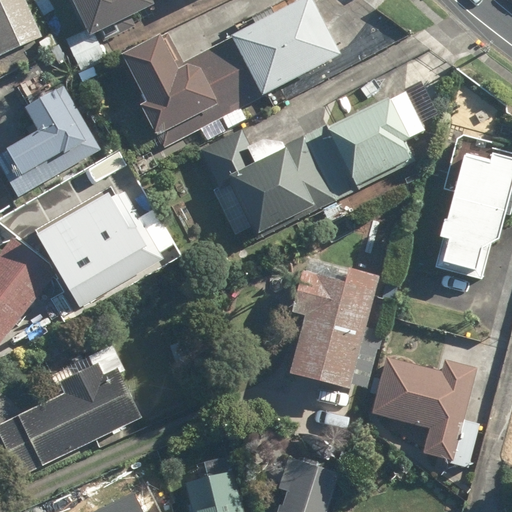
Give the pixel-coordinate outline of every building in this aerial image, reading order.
[(0,59),(40,41),(20,0),(2,0),(0,1),(0,59)] [(62,0),(80,37),(60,47),(75,77),(104,63),(93,41),(148,14),(145,6),(157,0),(173,0),(179,10),(199,0),(62,0)] [(237,112),(339,60),(308,0),(184,63),(188,71),(171,80),(153,44),(113,64),(136,110),(130,113),(145,143),(210,110),(222,135),(243,124),(237,112)] [(210,17),(168,36),(175,52),(217,32),(210,17)] [(96,158),(61,93),(18,116),(33,144),(0,162),(0,184),(11,205),(96,158)] [(321,134),(349,194),(407,167),(399,150),(420,140),(400,97),(321,134)] [(273,141),(249,152),(241,133),(196,153),(214,194),(225,189),(248,241),(330,204),(303,142),(278,153),(273,141)] [(508,227),(511,207),(511,158),(459,147),(430,273),(485,286),(499,225),(508,227)] [(37,225),(79,307),(165,264),(124,182),(37,225)] [(0,346),(52,278),(8,244),(0,253),(0,346)] [(371,288),(299,269),(285,323),(294,325),(279,383),(342,400),(371,288)] [(56,398),(0,424),(0,442),(19,481),(138,424),(117,381),(126,376),(112,345),(57,371),(63,384),(52,389),(56,398)] [(418,457),(466,468),(476,429),(459,425),(471,374),(437,366),(436,374),(380,360),(366,419),(424,433),(418,457)] [(323,511),(333,481),(288,467),(274,511),(323,511)] [(234,511),(224,475),(178,488),(184,511),(234,511)] [(131,511),(124,496),(89,511),(131,511)]
